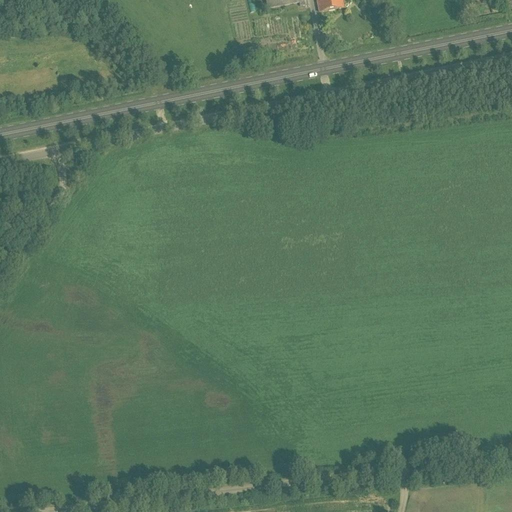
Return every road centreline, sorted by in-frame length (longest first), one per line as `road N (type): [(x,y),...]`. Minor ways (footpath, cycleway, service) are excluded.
road 1 (primary): [(0,136),(511,32)]
road 2 (unclassified): [(0,162),(511,58)]
